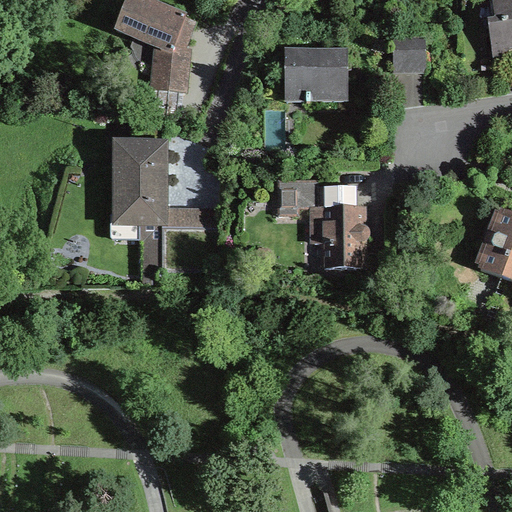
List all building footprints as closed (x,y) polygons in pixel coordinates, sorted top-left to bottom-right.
[(183,50),(194,23),(185,20),(185,19),(138,0),(127,0),(116,31),(135,38),(157,47),(155,66),(152,90),(154,90),(183,93),(185,93),(189,50),(184,50),(183,50)] [(511,49),(511,0),(492,0),(494,14),(488,15),(494,57),(506,55),(506,50),(511,49)] [(396,72),(423,72),(423,73),(426,73),(426,40),(393,40),(393,73),(396,73),(396,72)] [(348,83),(348,71),(342,71),(342,55),(306,56),(306,57),(287,57),(287,56),(285,56),(285,92),(306,92),(307,105),(310,105),(310,101),(345,101),(345,96),(348,96),(348,83)] [(116,216),(116,224),(145,224),(164,224),(164,212),(164,174),(164,147),(165,147),(171,132),(171,131),(143,120),(137,135),(137,146),(116,146),(116,216)] [(357,208),(357,187),(319,187),(319,182),(278,182),(278,216),(298,216),(298,210),(314,209),(315,245),(325,245),(325,269),(357,269),(357,284),(383,284),(383,254),(363,254),(363,242),(364,242),(366,241),(367,239),(368,238),(369,236),(369,234),(369,232),(368,230),(366,229),(364,228),(362,227),(360,227),(360,209),(362,209),(362,208),(357,208)] [(501,279),(487,315),(511,325),(511,323),(511,214),(503,211),(502,216),(496,213),(484,245),(490,247),(481,271),(501,279)] [(162,288),(213,288),(213,286),(221,286),(221,273),(222,273),(223,212),(221,212),(164,212),(164,224),(145,224),(145,241),(145,277),(145,279),(162,279),(162,288)]
